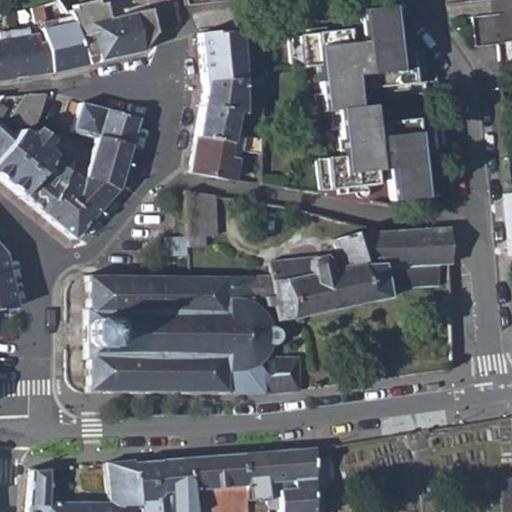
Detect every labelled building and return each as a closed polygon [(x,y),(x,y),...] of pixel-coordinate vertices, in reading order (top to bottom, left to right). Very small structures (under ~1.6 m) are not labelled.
[(97,0),(59,10),(67,22),(83,65),(139,51),(173,26),(168,0),(111,0),(101,2),(100,0),(97,0)] [(203,0),(253,23),(252,0),(203,0)] [(511,0),(449,0),(450,4),(454,17),(472,16),(475,45),(493,44),(511,39),(511,0)] [(41,40),(48,73),(83,65),(67,22),(42,28),(38,7),(28,9),(33,32),(34,42),(41,40)] [(352,25),(357,76),(363,76),(364,90),(386,88),(387,99),(423,96),(423,85),(434,84),(434,74),(417,51),(410,51),(409,35),(390,7),(359,9),(360,25),(352,25)] [(236,29),(195,32),(200,81),(221,77),(240,78),(238,63),(239,60),(236,29)] [(0,82),(48,73),(41,40),(34,42),(33,32),(23,34),(22,30),(0,34),(0,82)] [(286,39),(288,70),(314,68),(319,113),(332,112),(336,156),(311,160),(315,193),(333,190),(334,196),(367,191),(367,186),(374,186),(371,173),(378,172),(374,122),(366,122),(364,107),(353,108),(345,44),(324,46),(323,34),(286,39)] [(221,77),(200,81),(201,93),(194,136),(228,142),(229,135),(233,114),(240,113),(241,90),(240,78),(221,77)] [(39,95),(16,97),(12,115),(24,124),(29,125),(31,125),(36,119),(39,95)] [(68,131),(92,138),(126,147),(134,119),(76,105),(68,131)] [(394,140),(384,141),(390,204),(420,201),(416,152),(441,149),(437,113),(417,115),(417,122),(392,124),(394,140)] [(0,152),(0,182),(16,196),(47,156),(39,149),(45,142),(32,132),(26,139),(17,132),(7,144),(0,152)] [(228,142),(194,136),(188,172),(230,180),(236,151),(259,154),(259,137),(229,135),(228,142)] [(59,184),(39,215),(52,225),(68,239),(113,189),(126,147),(92,138),(80,181),(64,171),(59,184)] [(47,156),(16,196),(39,215),(59,184),(64,171),(70,147),(53,144),(47,156)] [(214,196),(183,192),(184,246),(193,246),(200,246),(200,235),(215,235),(214,196)] [(237,300),(250,299),(262,299),(264,306),(272,307),(274,320),(388,296),(386,286),(434,275),(436,263),(447,261),(446,226),(378,231),(350,231),(328,238),(333,251),(318,255),(316,253),(267,263),(267,277),(237,278),(237,300)] [(0,309),(11,307),(0,255),(0,309)] [(237,300),(237,278),(224,277),(222,275),(216,275),(216,278),(202,277),(201,275),(195,275),(196,277),(188,277),(187,275),(179,275),(179,277),(147,277),(147,274),(142,275),(141,277),(137,277),(136,275),(132,274),(132,276),(110,276),(107,274),(105,274),(103,276),(84,276),(84,309),(80,309),(80,360),(83,361),(83,381),(83,386),(81,386),(81,393),(261,393),(293,388),(292,357),(268,357),(256,370),(251,365),(255,361),(259,358),(262,353),(265,349),(266,344),(267,342),(271,341),(274,340),(275,337),(276,333),(276,330),(274,326),(271,324),(267,324),(265,319),(261,314),(257,310),(253,306),(249,304),(250,299),(237,300)] [(310,511),(312,447),(275,451),(277,483),(278,511),(310,511)] [(275,451),(243,453),(246,502),(267,500),(266,484),(277,483),(275,451)] [(243,453),(186,459),(188,488),(208,487),(210,504),(190,506),(190,511),(246,511),(246,502),(243,453)] [(186,459),(149,462),(152,499),(154,499),(154,511),(190,511),(190,506),(210,504),(208,487),(188,488),(186,459)] [(47,470),(28,472),(24,511),(141,511),(141,510),(135,509),(132,463),(132,461),(102,465),(105,505),(46,506),(47,470)] [(149,462),(132,463),(135,509),(141,510),(141,511),(154,511),(154,499),(152,499),(149,462)] [(511,511),(511,480),(500,481),(502,511),(511,511)]
